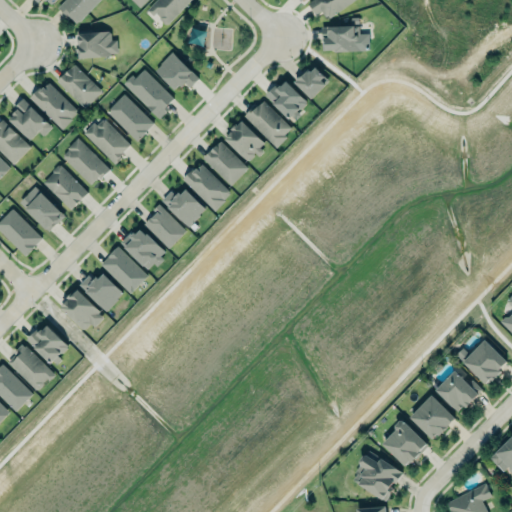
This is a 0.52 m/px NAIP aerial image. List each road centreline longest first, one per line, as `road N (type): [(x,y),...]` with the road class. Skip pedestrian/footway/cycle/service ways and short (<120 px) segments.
road 1 (residential): [(278,33),(0,318)]
road 2 (residential): [(419,502),(511,402)]
